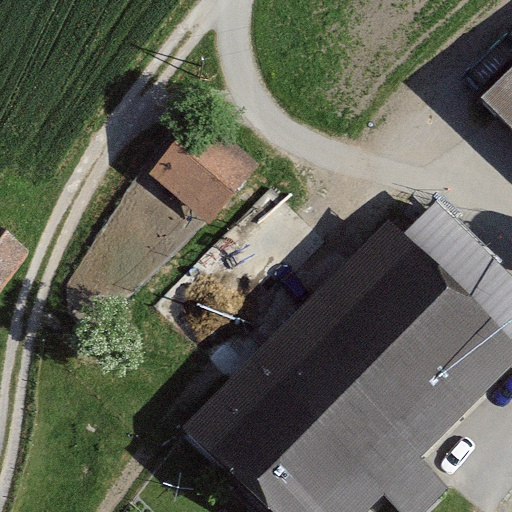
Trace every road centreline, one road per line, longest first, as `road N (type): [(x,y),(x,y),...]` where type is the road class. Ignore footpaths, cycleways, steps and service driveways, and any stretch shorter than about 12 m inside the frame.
road 1 (track): [(0,456),(41,254),(216,0)]
road 2 (track): [(242,0),(235,39),(261,106),(294,146),(481,189),(511,231)]
road 3 (track): [(261,106),(179,110),(121,129)]
